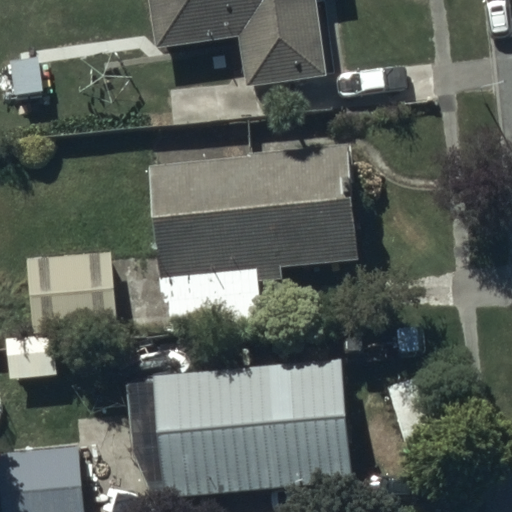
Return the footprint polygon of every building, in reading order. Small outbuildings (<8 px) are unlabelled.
[(148,0),(156,55),(239,44),(246,95),(326,85),(315,0),(148,0)] [(351,156),(152,175),(162,338),(260,332),(257,288),(281,287),(280,277),(358,272),(351,156)] [(111,257),(28,262),(33,343),(116,339),(111,257)] [(343,373),(156,384),(163,504),(350,493),(343,373)] [(83,511),(78,451),(1,458),(6,511),(83,511)]
